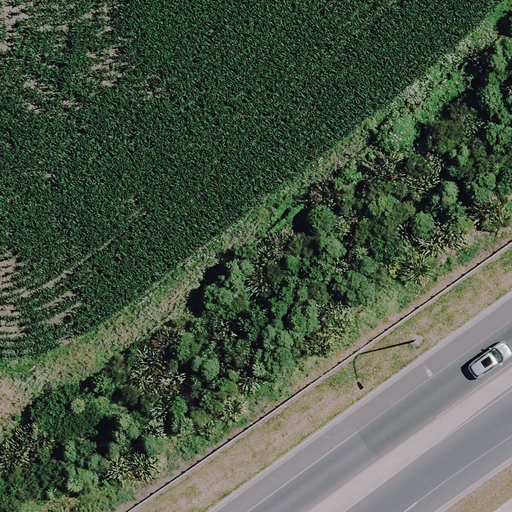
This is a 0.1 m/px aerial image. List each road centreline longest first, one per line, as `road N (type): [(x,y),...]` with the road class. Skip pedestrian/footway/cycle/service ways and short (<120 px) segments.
road 1 (secondary): [(273,511),(511,340)]
road 2 (secondary): [(511,414),(375,511)]
